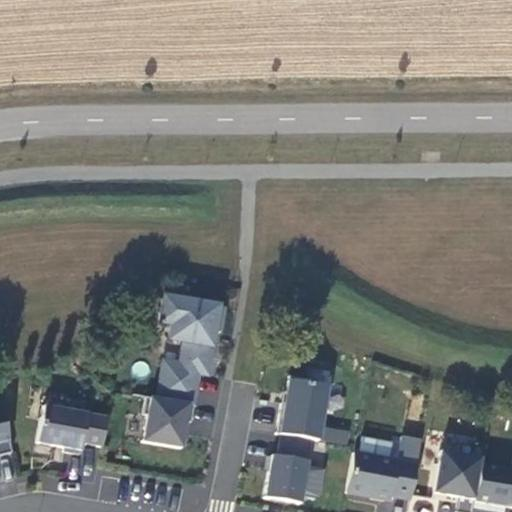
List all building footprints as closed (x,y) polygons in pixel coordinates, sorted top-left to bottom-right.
[(170,323),(168,338),(182,340),(178,364),(162,361),(155,399),(190,405),(196,373),(204,374),(211,330),(220,332),(223,307),(161,297),(157,321),(170,323)] [(316,441),(326,386),(305,383),(306,379),(287,377),(283,404),(279,404),(275,434),(279,435),(310,440),(316,441)] [(189,422),(192,405),(190,405),(155,399),(144,397),(141,414),(146,415),(141,442),(180,448),(184,421),(189,422)] [(100,447),(106,418),(41,406),(35,443),(62,448),(62,451),(78,455),(80,444),(100,447)] [(0,455),(10,452),(0,410),(0,455)] [(299,504),(310,440),(279,435),(276,457),(270,456),(263,497),(299,504)] [(480,458),(439,451),(431,493),(457,497),(454,511),(470,511),(472,501),(479,464),(480,458)] [(415,465),(351,453),(344,493),(387,501),(388,496),(409,499),(415,465)] [(511,469),(479,464),(472,501),(511,507),(511,469)] [(378,502),(376,511),(401,511),(402,504),(378,502)]
